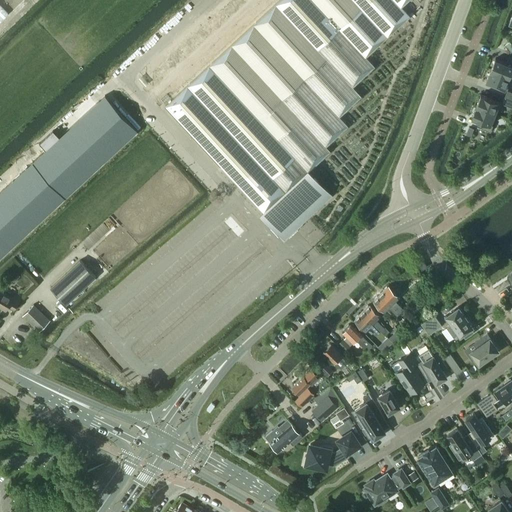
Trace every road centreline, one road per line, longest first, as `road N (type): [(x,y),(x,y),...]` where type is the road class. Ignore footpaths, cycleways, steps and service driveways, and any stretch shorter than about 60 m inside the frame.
road 1 (residential): [(414,213),(403,167),(465,0)]
road 2 (tertiary): [(236,349),(349,251),(414,213)]
road 3 (residential): [(354,468),(511,359)]
road 4 (residential): [(236,349),(261,373),(364,272)]
road 5 (residential): [(511,341),(482,301),(439,266),(414,213)]
road 6 (unknown): [(145,100),(253,0)]
road 7 (secondary): [(188,395),(143,418),(65,402)]
road 8 (secondary): [(162,450),(272,511)]
road 9 (tertiary): [(162,450),(236,349)]
